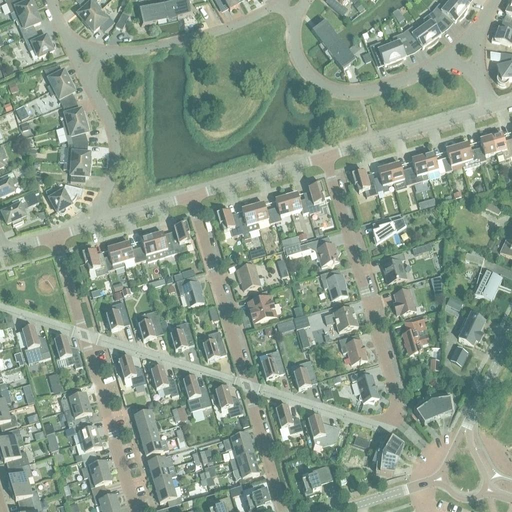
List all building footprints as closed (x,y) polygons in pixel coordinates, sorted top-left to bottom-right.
[(14,23),(20,21),(36,14),(31,3),(28,4),(26,0),(18,0),(6,5),(14,23)] [(78,17),(86,26),(99,14),(94,9),(97,6),(91,0),(81,0),(75,3),(83,12),(78,17)] [(241,2),(239,0),(212,0),(220,12),(227,8),(230,13),(238,8),(236,5),(241,2)] [(358,1),(356,0),(331,0),(333,1),(329,7),(342,19),(347,12),(342,7),(347,1),(354,6),(358,1)] [(452,0),(453,0),(448,5),(464,19),(465,17),(466,16),(467,14),(468,12),(468,11),(467,10),(469,8),(466,6),(471,0),(452,0)] [(164,6),(167,22),(191,17),(187,1),(164,6)] [(439,6),(432,15),(446,30),(452,23),(455,25),(457,23),(457,24),(459,23),(460,22),(462,21),(463,20),(464,19),(448,5),(444,10),(439,6)] [(164,6),(140,12),(144,28),(167,22),(164,6)] [(18,28),(23,41),(36,35),(33,28),(41,25),(36,14),(20,21),(22,27),(18,28)] [(99,14),(86,26),(94,35),(99,29),(104,35),(115,26),(106,16),(103,19),(99,14)] [(121,33),(122,34),(129,19),(122,15),(115,30),(115,31),(116,29),(121,32),(121,33)] [(426,27),(421,30),(433,47),(435,46),(436,45),(437,44),(438,42),(439,41),(439,40),(438,40),(441,38),(439,35),(446,30),(432,15),(423,21),(426,27)] [(326,25),(313,35),(327,54),(340,44),(326,25)] [(511,27),(505,25),(502,33),(499,31),(497,34),(496,34),(495,35),(494,36),(493,38),(493,40),(492,41),(491,43),(491,45),(492,45),(492,44),(500,46),(500,45),(511,49),(511,27)] [(412,29),(403,36),(413,54),(420,49),(422,52),(425,50),(425,51),(427,50),(429,50),(430,49),(432,48),(433,47),(421,30),(416,34),(412,29)] [(36,35),(23,41),(30,54),(35,52),(38,61),(53,54),(53,53),(53,52),(54,52),(55,51),(55,50),(55,49),(55,48),(55,47),(54,47),(54,46),(53,45),(52,45),(51,45),(50,45),(48,42),(46,43),(44,40),(39,42),(36,35)] [(395,46),(388,48),(396,68),(398,67),(399,66),(401,65),(402,64),(403,63),(403,62),(406,61),(404,57),(413,54),(403,36),(392,40),(395,46)] [(327,54),(342,73),(355,63),(340,44),(327,54)] [(396,68),(388,48),(382,51),(380,45),(369,49),(377,68),(383,66),(384,69),(387,68),(387,69),(389,69),(391,69),(393,69),(394,68),(396,68)] [(496,81),(496,83),(496,84),(497,85),(497,86),(498,87),(499,88),(500,89),(501,89),(502,89),(504,89),(505,89),(506,88),(507,88),(508,87),(508,86),(509,84),(509,83),(511,82),(511,57),(501,56),(500,64),(502,65),(501,69),(497,70),(499,77),(498,78),(497,79),(497,80),(496,81)] [(47,90),(49,94),(71,83),(67,75),(65,76),(64,73),(61,75),(58,68),(44,73),(48,81),(51,88),(47,90)] [(59,103),(63,109),(76,104),(72,96),(75,95),(73,92),(75,91),(71,83),(49,94),(52,99),(56,97),(59,103)] [(62,124),(63,129),(87,123),(84,114),(84,115),(82,115),(81,112),(79,113),(76,104),(63,109),(65,117),(66,123),(62,124)] [(68,148),(73,147),(88,146),(85,136),(88,135),(87,132),(89,132),(87,123),(63,129),(68,148)] [(502,136),(491,139),(496,156),(502,154),(504,162),(511,159),(511,148),(510,141),(504,143),(502,136)] [(482,150),(476,152),(480,165),(486,163),(485,159),(496,156),(491,139),(480,142),(482,150)] [(67,161),(67,166),(91,168),(92,159),(91,159),(90,159),(90,156),(87,156),(88,146),(73,147),(73,155),(72,161),(67,161)] [(467,146),(457,149),(462,166),(463,172),(480,167),(480,165),(476,152),(470,153),(467,146)] [(448,160),(442,162),(446,175),(452,173),(451,169),(462,166),(457,149),(446,152),(448,160)] [(433,156),(422,159),(429,182),(429,183),(440,180),(439,177),(446,175),(442,162),(436,163),(433,156)] [(423,183),(429,182),(422,159),(411,162),(414,170),(408,172),(412,187),(423,184),(423,183)] [(91,168),(67,166),(64,166),(63,172),(71,173),(71,178),(70,185),(85,186),(85,180),(88,180),(88,177),(90,177),(91,177),(91,168)] [(399,166),(388,169),(393,186),(404,183),(406,189),(412,187),(408,172),(401,173),(399,166)] [(379,180),(373,182),(376,189),(375,190),(377,195),(383,193),(384,195),(389,194),(387,188),(393,186),(388,169),(377,172),(379,180)] [(0,186),(0,200),(15,194),(12,188),(18,185),(13,174),(0,180),(3,185),(0,186)] [(373,182),(372,176),(366,178),(365,175),(361,176),(360,174),(351,177),(355,188),(356,187),(359,195),(365,193),(367,200),(378,197),(377,195),(375,190),(376,189),(373,182)] [(303,196),(305,202),(307,210),(307,209),(309,215),(309,217),(320,214),(318,207),(324,205),(322,197),(324,197),(321,186),(312,188),(313,190),(309,192),(309,195),(303,196)] [(52,190),(45,194),(57,216),(58,215),(59,216),(60,216),(61,217),(62,217),(63,217),(64,216),(65,215),(65,214),(66,214),(66,213),(66,212),(65,211),(68,209),(67,207),(71,205),(72,204),(73,204),(74,203),(75,201),(76,200),(76,199),(81,200),(83,192),(65,188),(64,193),(56,197),(52,190)] [(297,196),(286,199),(291,216),(302,213),(303,217),(309,215),(307,209),(307,210),(305,202),(299,203),(297,196)] [(23,213),(29,210),(24,199),(11,204),(14,210),(2,215),(7,227),(12,225),(14,229),(23,225),(21,221),(26,219),(23,213)] [(277,210),(271,212),(275,225),(281,223),(280,219),(291,216),(286,199),(275,202),(277,210)] [(264,206),(253,209),(258,226),(268,223),(269,227),(275,225),(271,212),(266,213),(264,206)] [(485,212),(498,219),(501,212),(488,206),(485,212)] [(240,229),(242,237),(243,237),(244,242),(250,241),(249,235),(259,232),(258,226),(253,209),(242,212),(244,220),(238,221),(240,229)] [(231,240),(242,237),(240,229),(238,221),(237,216),(230,218),(230,215),(226,216),(225,214),(216,216),(220,228),(221,227),(223,235),(229,233),(231,240)] [(372,227),(374,234),(372,234),(375,243),(378,242),(381,253),(399,247),(396,248),(392,237),(406,228),(405,228),(403,221),(391,224),(390,222),(372,227)] [(169,236),(170,238),(173,249),(175,256),(186,253),(184,246),(190,244),(188,237),(190,236),(186,225),(175,228),(175,231),(174,231),(175,234),(169,236)] [(321,231),(314,232),(316,239),(323,237),(321,231)] [(163,235),(152,238),(158,261),(175,256),(173,249),(170,238),(164,240),(163,235)] [(500,255),(511,260),(511,235),(509,242),(506,241),(500,255)] [(143,249),(137,251),(141,264),(147,263),(148,264),(158,261),(152,238),(141,242),(143,249)] [(291,240),(283,243),(285,248),(293,246),(291,240)] [(331,250),(328,240),(306,246),(307,250),(317,255),(318,259),(316,263),(320,265),(321,270),(327,269),(332,271),(335,266),(339,264),(338,260),(340,255),(331,250)] [(129,245),(118,248),(123,265),(134,262),(135,266),(141,264),(137,251),(131,253),(129,245)] [(109,259),(104,261),(106,269),(107,274),(108,274),(114,272),(112,268),(123,265),(118,248),(107,251),(109,259)] [(104,261),(102,255),(96,257),(95,254),(94,255),(93,252),(82,256),(85,267),(87,266),(89,274),(95,272),(97,279),(108,276),(108,274),(107,274),(106,269),(104,261)] [(405,262),(403,255),(384,261),(386,268),(383,269),(385,274),(384,275),(388,287),(405,282),(403,274),(404,273),(401,264),(405,262)] [(466,256),(465,263),(482,267),(484,261),(466,256)] [(238,273),(244,294),(260,289),(254,268),(238,273)] [(341,278),(339,272),(320,278),(324,292),(328,290),(332,303),(348,299),(344,286),(345,286),(343,278),(341,278)] [(496,290),(498,281),(493,279),(493,278),(486,275),(484,279),(479,277),(474,295),(476,296),(475,299),(483,301),(483,300),(491,304),(497,291),(496,290)] [(197,285),(195,279),(176,284),(180,298),(184,297),(188,310),(204,305),(200,293),(201,292),(199,284),(197,285)] [(90,294),(92,301),(112,295),(110,288),(90,294)] [(393,306),(397,318),(400,317),(400,318),(416,314),(410,293),(394,298),(396,305),(393,306)] [(253,323),(253,326),(276,320),(270,298),(247,305),(250,314),(252,324),(253,323)] [(106,318),(111,334),(120,332),(119,331),(130,328),(123,305),(112,309),(114,315),(106,318)] [(358,330),(352,311),(324,319),(326,328),(336,325),(339,335),(358,330)] [(151,341),(164,337),(157,314),(144,318),(146,326),(138,328),(143,344),(152,342),(151,341)] [(458,341),(473,348),(475,343),(479,345),(483,336),(479,334),(485,323),(470,316),(458,341)] [(310,329),(306,317),(293,321),(296,333),(310,329)] [(424,328),(421,319),(409,322),(412,331),(424,328)] [(184,351),(194,348),(188,325),(176,329),(178,336),(170,338),(175,355),(184,352),(184,351)] [(51,360),(45,341),(38,343),(34,330),(22,334),(27,351),(24,352),(28,367),(51,360)] [(427,337),(419,339),(417,333),(402,337),(409,359),(423,355),(421,348),(430,345),(427,337)] [(216,361),(226,358),(219,334),(208,338),(210,346),(202,348),(207,364),(216,362),(216,361)] [(360,343),(358,337),(339,343),(343,356),(347,355),(351,368),(367,363),(361,343),(360,343)] [(74,367),(75,372),(82,369),(77,351),(70,353),(66,340),(54,344),(60,363),(66,361),(68,368),(74,367)] [(461,368),(467,355),(457,350),(450,362),(461,368)] [(261,366),(266,383),(275,380),(274,379),(285,376),(278,354),(267,357),(269,364),(261,366)] [(118,364),(124,383),(131,381),(133,390),(146,387),(142,371),(135,373),(131,360),(118,364)] [(293,376),(298,393),(307,390),(307,389),(317,386),(310,364),(299,367),(301,374),(293,376)] [(151,374),(156,393),(163,391),(165,399),(171,397),(172,400),(179,398),(174,381),(167,383),(163,370),(151,374)] [(367,404),(373,406),(374,402),(379,401),(372,378),(367,380),(366,374),(350,378),(352,385),(356,384),(360,397),(359,402),(362,403),(363,406),(367,404)] [(187,403),(189,408),(190,415),(211,409),(206,391),(199,393),(195,380),(183,384),(188,402),(187,403)] [(227,390),(215,394),(221,413),(227,411),(230,421),(243,417),(238,401),(231,403),(227,390)] [(0,395),(0,416),(7,414),(5,407),(11,406),(7,393),(1,395),(0,395)] [(69,402),(72,412),(89,407),(86,396),(78,399),(76,393),(63,397),(65,403),(69,402)] [(440,399),(430,403),(433,408),(436,419),(437,419),(437,418),(452,416),(449,398),(440,399)] [(424,427),(436,419),(433,408),(430,403),(421,407),(413,413),(424,427)] [(71,423),(73,430),(86,426),(90,425),(88,418),(92,417),(89,407),(72,412),(64,414),(67,425),(71,423)] [(287,430),(290,438),(302,434),(298,420),(291,422),(288,409),(275,413),(281,432),(287,430)] [(7,414),(0,416),(0,427),(3,427),(4,432),(18,428),(15,417),(9,419),(7,414)] [(134,419),(137,429),(154,424),(151,414),(134,419)] [(321,445),(322,450),(335,446),(340,431),(334,429),(324,432),(320,419),(308,423),(313,442),(321,445)] [(137,429),(140,439),(157,434),(154,424),(137,429)] [(82,445),(82,446),(99,441),(96,430),(88,433),(86,426),(73,430),(75,437),(73,438),(76,447),(82,445)] [(0,454),(18,449),(16,444),(22,442),(19,431),(5,435),(7,441),(0,443),(0,454)] [(140,439),(143,449),(160,444),(157,434),(140,439)] [(226,454),(228,453),(250,446),(247,436),(223,443),(226,454)] [(383,447),(380,457),(396,462),(395,462),(404,449),(388,439),(383,447)] [(81,457),(83,464),(96,460),(94,453),(102,451),(99,441),(82,446),(76,448),(79,458),(81,457)] [(160,444),(143,449),(146,460),(163,455),(160,444)] [(231,463),(236,462),(253,457),(250,446),(228,453),(231,463)] [(5,461),(8,473),(29,467),(25,454),(20,456),(18,449),(0,454),(0,457),(1,462),(5,461)] [(236,462),(239,471),(256,467),(253,457),(236,462)] [(396,462),(380,457),(377,466),(375,475),(393,478),(395,462),(396,462)] [(148,465),(151,476),(168,471),(166,466),(172,464),(170,459),(148,465)] [(89,469),(92,480),(109,475),(106,464),(98,467),(96,460),(83,464),(85,471),(89,469)] [(8,485),(10,493),(29,487),(27,481),(33,479),(29,467),(8,473),(12,484),(8,485)] [(256,467),(239,471),(239,472),(233,474),(236,484),(239,483),(240,489),(253,485),(252,479),(259,477),(256,467)] [(308,476),(309,481),(302,483),(304,492),(303,492),(306,502),(317,499),(315,495),(321,493),(319,488),(333,484),(328,471),(326,470),(308,476)] [(151,476),(154,486),(171,481),(168,471),(151,476)] [(91,491),(93,498),(106,494),(104,487),(112,485),(109,475),(92,480),(95,490),(91,491)] [(154,486),(157,496),(174,491),(171,481),(154,486)] [(16,500),(20,511),(40,505),(37,493),(31,494),(29,487),(10,493),(13,501),(16,500)] [(263,506),(271,503),(266,490),(252,495),(253,499),(246,502),(248,509),(247,510),(247,511),(262,511),(265,511),(263,506)] [(174,491),(157,496),(160,506),(167,504),(169,510),(182,506),(181,500),(177,501),(174,491)] [(100,507),(101,511),(106,511),(119,509),(116,498),(108,500),(106,494),(93,498),(95,506),(98,508),(100,507)] [(233,511),(229,500),(214,504),(217,511),(213,511),(233,511)]
